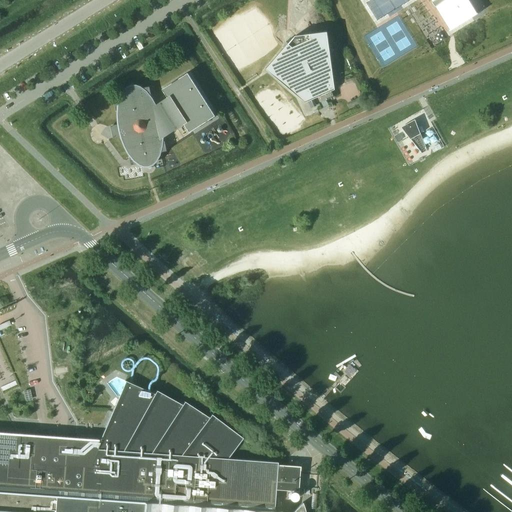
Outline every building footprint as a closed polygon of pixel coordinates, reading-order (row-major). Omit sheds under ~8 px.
[(474,4),(473,3),(469,6),(465,0),(429,0),(433,5),(438,15),(443,21),(442,22),(443,23),(474,4)] [(306,103),(331,91),(335,89),(328,31),(296,35),(266,69),(306,103)] [(131,165),(140,163),(141,164),(142,165),(144,165),(146,165),(149,165),(151,165),(153,164),(155,162),(156,160),(157,159),(159,155),(160,152),(167,151),(165,141),(162,142),(162,138),(186,123),(191,131),(218,114),(190,71),(164,88),(169,96),(155,105),(154,102),(151,99),(150,97),(152,96),(150,86),(142,88),(140,87),(137,86),(135,86),(134,86),(133,86),(131,86),(130,87),(129,87),(128,88),(127,89),(125,90),(125,91),(124,93),(123,95),(122,96),(122,97),(121,99),(114,101),(116,111),(119,110),(119,113),(119,118),(120,125),(112,126),(114,137),(122,136),(123,138),(124,142),(125,144),(126,146),(128,150),(129,152),(131,155),(129,155),(131,165)] [(402,127),(409,137),(420,131),(415,120),(402,127)] [(9,321),(0,324),(0,329),(11,325),(9,321)] [(15,380),(1,387),(3,391),(17,385),(15,380)] [(0,511),(282,511),(273,511),(275,489),(277,464),(277,462),(227,458),(242,438),(211,414),(209,417),(184,401),(182,404),(156,390),(154,394),(125,381),(127,382),(101,440),(99,440),(98,439),(76,437),(69,437),(0,431),(0,511)] [(24,391),(26,401),(32,399),(30,390),(24,391)] [(277,464),(275,489),(298,491),(299,466),(277,464)] [(292,511),(305,511),(304,508),(302,502),(292,511)]
